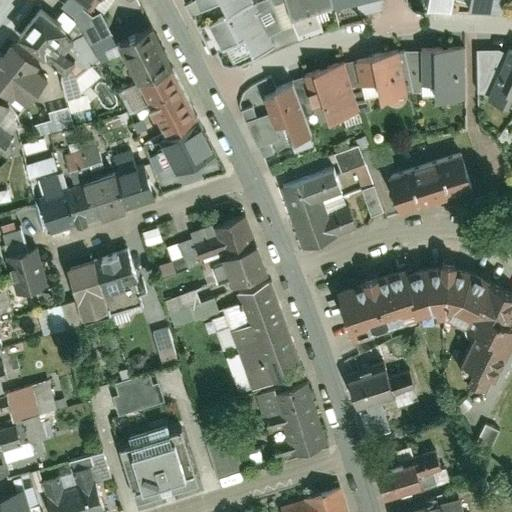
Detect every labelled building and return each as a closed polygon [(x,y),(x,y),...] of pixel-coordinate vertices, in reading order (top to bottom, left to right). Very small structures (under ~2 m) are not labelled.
[(86,0),(85,0),(65,0),(63,3),(76,13),(80,7),(86,0)] [(194,0),(200,11),(220,2),(226,14),(210,21),(222,50),(245,40),(253,58),(278,46),(272,34),(295,23),(288,0),(194,0)] [(288,0),(295,23),(299,37),(323,30),(317,9),(334,4),(341,28),(365,21),(363,14),(392,6),(390,0),(288,0)] [(511,0),(426,0),(424,9),(450,14),(453,0),(466,0),(466,4),(501,12),(503,0),(511,0)] [(91,16),(80,7),(76,13),(84,27),(102,61),(121,53),(100,12),(91,16)] [(67,29),(41,9),(22,32),(66,66),(76,53),(59,39),(67,29)] [(142,81),(171,66),(151,27),(122,42),(142,81)] [(35,58),(16,41),(0,59),(0,85),(4,89),(8,85),(27,101),(48,77),(31,62),(35,58)] [(466,101),(467,47),(423,47),(423,83),(434,83),(434,101),(466,101)] [(505,105),(510,92),(511,92),(511,51),(510,50),(478,51),(478,92),(493,92),(491,99),(505,105)] [(413,92),(407,51),(361,57),(365,84),(379,82),(381,96),(413,92)] [(361,110),(348,63),(306,75),(315,105),(323,103),(328,120),(361,110)] [(197,116),(171,66),(142,81),(166,131),(197,116)] [(74,72),(62,75),(66,95),(79,92),(74,72)] [(313,131),(296,84),(264,95),(269,113),(274,124),(280,122),(287,140),(313,131)] [(274,124),(269,113),(250,120),(263,155),(273,152),(269,142),(279,138),(274,124)] [(213,148),(197,116),(166,131),(162,133),(177,164),(213,148)] [(98,142),(66,151),(71,166),(102,157),(98,142)] [(359,146),(336,154),(342,171),(365,162),(359,146)] [(48,222),(153,194),(144,160),(137,162),(133,148),(120,152),(125,170),(103,175),(99,162),(79,168),(83,183),(69,186),(64,171),(44,176),(48,192),(41,194),(48,222)] [(390,177),(401,210),(473,185),(462,152),(390,177)] [(336,166),(283,185),(305,245),(359,225),(351,205),(329,213),(322,196),(344,187),(336,166)] [(384,210),(375,183),(361,188),(371,215),(384,210)] [(229,282),(267,270),(249,215),(214,227),(216,233),(184,244),(192,267),(221,257),(229,282)] [(158,225),(145,229),(148,242),(162,238),(158,225)] [(20,290),(46,283),(35,238),(9,244),(20,290)] [(102,289),(141,277),(132,246),(69,265),(84,318),(108,311),(102,289)] [(395,268),(411,319),(433,316),(457,326),(480,278),(448,267),(449,262),(433,260),(431,266),(395,268)] [(395,268),(330,289),(347,340),(411,319),(395,268)] [(511,303),(511,293),(480,278),(457,326),(439,361),(457,369),(452,379),(476,391),(481,380),(486,382),(511,328),(511,326),(503,323),(511,303)] [(255,384),(298,370),(269,280),(226,294),(255,384)] [(166,294),(170,321),(218,314),(215,295),(198,298),(197,290),(166,294)] [(43,330),(65,325),(60,303),(38,308),(43,330)] [(0,346),(9,344),(3,319),(0,319),(0,346)] [(164,357),(176,352),(166,328),(154,333),(164,357)] [(389,363),(350,372),(357,405),(416,392),(412,375),(393,379),(389,363)] [(145,374),(118,382),(122,394),(115,396),(121,414),(164,401),(158,383),(149,386),(145,374)] [(45,382),(10,392),(17,417),(52,407),(45,382)] [(321,446),(302,383),(253,397),(271,460),(321,446)] [(223,407),(199,414),(217,474),(240,467),(223,407)] [(38,413),(23,418),(29,439),(44,435),(38,413)] [(488,448),(499,429),(486,421),(475,441),(488,448)] [(124,449),(139,500),(195,483),(179,432),(124,449)] [(0,477),(8,476),(0,440),(0,477)] [(438,451),(381,466),(390,501),(434,489),(430,475),(443,471),(438,451)] [(42,498),(46,511),(107,511),(98,480),(91,483),(86,468),(76,471),(79,482),(65,486),(62,476),(48,480),(52,495),(42,498)] [(0,497),(0,511),(26,511),(20,491),(0,497)] [(341,511),(338,497),(286,510),(286,511),(341,511)]
